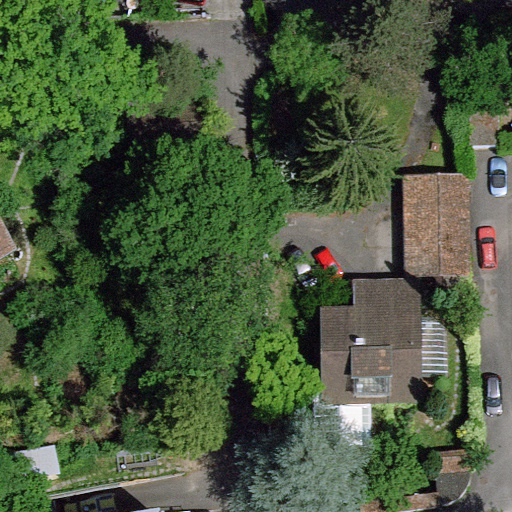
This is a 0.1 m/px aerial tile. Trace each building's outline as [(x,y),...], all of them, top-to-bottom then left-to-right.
[(511,70),(511,30),(496,30),(496,70),(511,70)] [(472,90),(473,150),(501,149),(501,90),(472,90)] [(198,103),(131,106),(135,180),(202,176),(198,103)] [(413,209),(471,208),(470,180),(412,181),(413,209)] [(413,209),(414,277),(447,276),(448,290),(472,289),(471,208),(413,209)] [(417,402),(416,318),(413,288),(380,289),(380,311),(363,311),(363,319),(330,319),(332,396),(317,397),(317,452),(373,452),(372,403),(417,402)]
